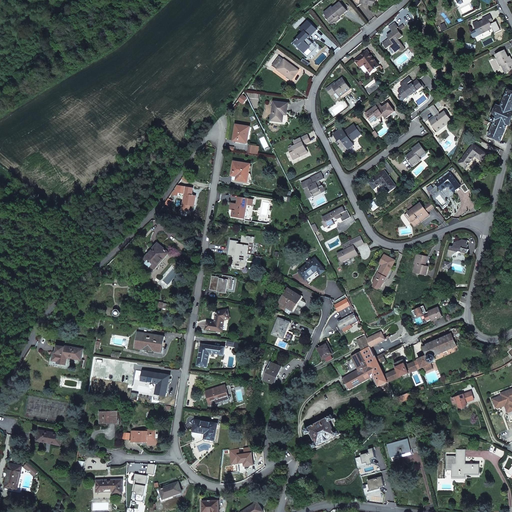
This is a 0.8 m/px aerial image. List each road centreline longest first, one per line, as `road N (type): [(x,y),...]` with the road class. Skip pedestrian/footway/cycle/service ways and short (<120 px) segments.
road 1 (residential): [(0,386),(46,315),(156,211),(217,123),(220,147),(172,451),(179,459)]
road 2 (residential): [(405,0),(337,56),(313,89),(314,120),(345,182)]
road 3 (residential): [(345,182),(383,244),(490,221)]
road 4 (residential): [(329,305),(276,406),(267,431),(271,466)]
